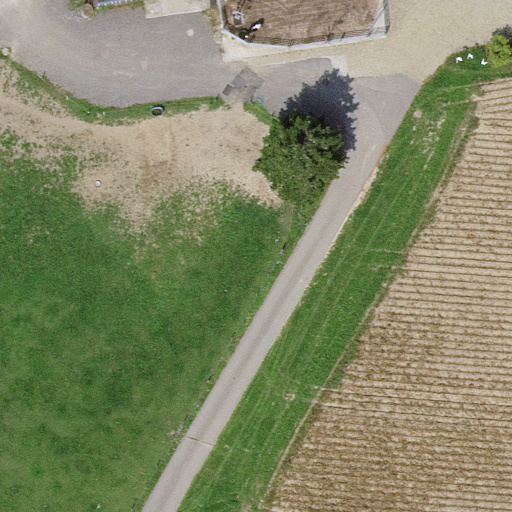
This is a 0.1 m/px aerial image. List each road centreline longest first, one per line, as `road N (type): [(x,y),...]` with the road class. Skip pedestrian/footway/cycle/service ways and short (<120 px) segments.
road 1 (track): [(166,511),(422,59)]
road 2 (track): [(422,59),(99,81),(30,26),(23,0)]
